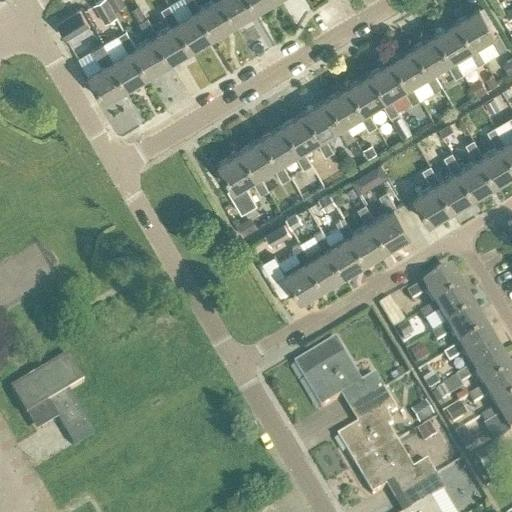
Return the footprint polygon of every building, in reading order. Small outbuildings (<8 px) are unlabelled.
[(98,0),(93,3),(104,22),(116,15),(107,0),(98,0)] [(195,7),(198,5),(195,0),(183,0),(190,10),(177,18),(173,20),(189,47),(211,34),(195,7)] [(220,0),(206,0),(198,5),(195,7),(211,34),(233,21),(220,0)] [(249,0),(220,0),(233,21),(254,8),(249,0)] [(173,20),(177,18),(168,3),(159,8),(168,23),(155,31),(152,33),(168,60),(189,47),(173,20)] [(137,19),(144,15),(137,4),(130,8),(137,19)] [(477,5),(455,19),(471,45),(474,44),(483,59),(497,51),(504,46),(495,30),(493,31),(477,5)] [(66,37),(87,24),(79,9),(57,22),(66,37)] [(152,33),(155,31),(146,16),(138,20),(148,36),(134,44),(130,46),(146,73),(168,60),(152,33)] [(455,19),(433,31),(449,58),(452,57),(461,71),(475,63),(483,59),(474,44),(471,45),(455,19)] [(130,46),(134,44),(124,29),(116,33),(125,49),(113,57),(108,59),(125,86),(146,73),(130,46)] [(430,70),(445,61),(453,76),(461,71),(452,57),(449,58),(433,31),(412,44),(428,71),(430,70)] [(108,59),(113,57),(103,41),(94,47),(103,62),(86,73),(102,99),(125,86),(108,59)] [(409,83),(418,97),(439,85),(430,70),(428,71),(412,44),(390,57),(406,84),(409,83)] [(387,95),(401,87),(410,102),(418,97),(409,83),(406,84),(390,57),(368,70),(384,97),(387,95)] [(365,108),(380,100),(389,115),(396,110),(387,95),(384,97),(368,70),(347,83),(363,110),(365,108)] [(490,87),(497,82),(492,73),(485,78),(490,87)] [(477,95),(486,90),(478,76),(469,82),(477,95)] [(344,121),(358,113),(366,128),(374,123),(365,108),(363,110),(347,83),(325,96),(341,123),(344,121)] [(322,134),(336,126),(345,141),(353,136),(344,121),(341,123),(325,96),(303,109),(319,136),(322,134)] [(301,147),(314,139),(323,154),(331,149),(322,134),(319,136),(303,109),(282,122),(297,148),(301,147)] [(391,119),(402,136),(410,131),(400,114),(391,119)] [(511,114),(508,117),(511,123),(511,134),(502,140),(499,142),(511,163),(511,114)] [(279,159),(293,151),(302,166),(310,162),(301,147),(297,148),(282,122),(260,135),(276,161),(279,159)] [(445,140),(455,134),(448,122),(438,128),(445,140)] [(511,170),(511,163),(499,142),(502,140),(493,125),(485,130),(494,145),(481,154),(478,155),(493,181),(511,170)] [(257,172),(271,164),(280,179),(288,174),(279,159),(276,161),(260,135),(238,147),(254,174),(257,172)] [(478,155),(481,154),(475,144),(472,138),(464,143),(473,158),(459,166),(456,168),(472,194),(493,181),(478,155)] [(367,157),(376,152),(370,143),(362,148),(367,157)] [(242,181),(249,177),(258,192),(266,187),(257,172),(254,174),(238,147),(216,161),(230,184),(224,187),(239,211),(255,202),(242,181)] [(456,168),(459,166),(450,151),(442,156),(451,171),(438,179),(434,181),(450,208),(472,194),(456,168)] [(434,181),(438,179),(429,164),(421,168),(430,184),(412,194),(427,221),(450,208),(434,181)] [(349,198),(356,194),(352,186),(345,190),(349,198)] [(408,233),(393,207),(395,206),(385,190),(377,195),(386,210),(373,218),(370,219),(386,246),(408,233)] [(324,210),(335,204),(328,192),(317,198),(324,210)] [(370,219),(373,218),(364,202),(356,207),(365,222),(351,230),(348,232),(364,259),(386,246),(370,219)] [(290,228),(301,222),(295,211),(284,218),(290,228)] [(242,234),(256,226),(250,215),(235,223),(242,234)] [(348,232),(351,230),(342,215),(334,220),(337,225),(324,233),(330,243),(326,245),(342,272),(364,259),(348,232)] [(270,245),(290,233),(283,221),(263,233),(270,245)] [(326,245),(330,243),(324,233),(321,228),(313,233),(299,241),(308,256),(305,258),(321,285),(342,272),(326,245)] [(305,258),(308,256),(299,241),(291,246),(294,251),(276,261),(282,272),(298,298),(321,285),(305,258)] [(463,295),(450,274),(423,290),(422,288),(407,297),(411,305),(426,296),(433,309),(435,312),(463,295)] [(475,316),(463,295),(435,312),(433,309),(419,317),(423,325),(438,316),(445,329),(448,333),(475,316)] [(389,322),(400,316),(393,303),(382,310),(389,322)] [(460,354),(487,337),(475,316),(448,333),(445,329),(431,338),(436,346),(450,338),(458,350),(460,354)] [(405,344),(414,338),(406,327),(398,332),(405,344)] [(500,357),(487,337),(460,354),(458,350),(444,359),(448,366),(462,358),(470,371),(472,375),(500,357)] [(349,395),(357,408),(382,393),(373,378),(360,386),(334,342),(293,367),(320,412),(349,395)] [(416,367),(429,360),(422,348),(409,356),(416,367)] [(484,396),(511,378),(500,357),(472,375),(470,371),(455,379),(460,388),(474,379),(482,392),(484,396)] [(69,394),(84,386),(68,359),(10,394),(26,420),(48,407),(73,449),(94,437),(69,394)] [(496,416),(511,406),(511,378),(484,396),(482,392),(468,400),(473,408),(487,400),(494,412),(496,416)] [(449,400),(443,390),(435,395),(442,405),(449,400)] [(395,415),(382,393),(357,408),(366,422),(336,440),(354,469),(395,444),(387,431),(393,428),(388,420),(395,415)] [(418,428),(433,420),(425,406),(410,414),(418,428)] [(511,434),(511,406),(496,416),(494,412),(480,421),(485,428),(499,420),(509,437),(511,434)] [(452,427),(467,418),(460,407),(445,416),(452,427)] [(424,446),(436,439),(429,426),(416,433),(424,446)] [(464,454),(473,449),(463,431),(454,436),(464,454)] [(412,472),(395,444),(354,469),(371,499),(401,481),(409,494),(434,480),(425,465),(412,472)] [(497,447),(476,460),(490,483),(511,470),(497,447)] [(443,494),(434,480),(409,494),(418,508),(411,511),(435,511),(430,502),(443,494)]
